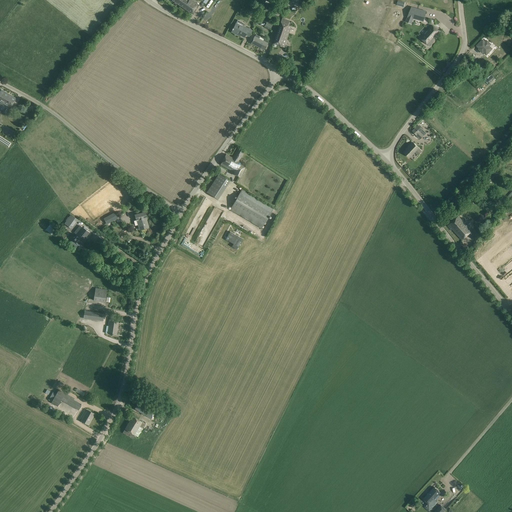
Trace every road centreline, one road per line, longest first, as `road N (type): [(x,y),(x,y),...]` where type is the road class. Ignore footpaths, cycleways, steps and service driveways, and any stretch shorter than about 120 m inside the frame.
road 1 (unclassified): [(51,511),(108,425),(138,300),(182,212)]
road 2 (unclassified): [(182,212),(0,82)]
road 3 (unclassified): [(511,313),(384,157)]
road 4 (unclassified): [(384,157),(461,53),(459,0)]
road 5 (unclassified): [(182,212),(279,72)]
road 6 (unclassified): [(279,72),(152,0)]
road 7 (unclassified): [(384,157),(279,72)]
